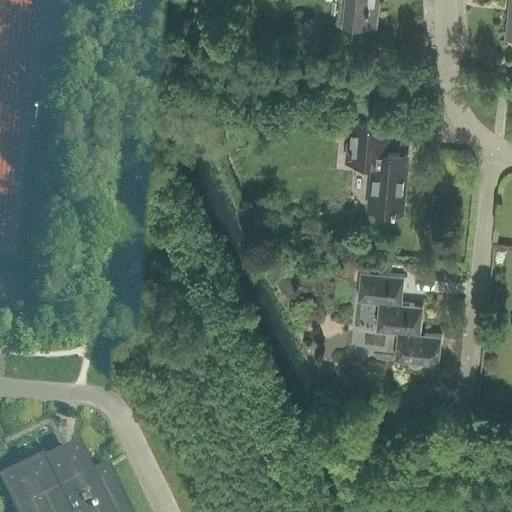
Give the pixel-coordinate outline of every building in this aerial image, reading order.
[(348,0),(346,21),(376,24),(378,0),(348,0)] [(211,108),(207,85),(189,88),(193,111),(211,108)] [(348,150),(348,160),(373,162),(369,208),(403,211),(406,184),(402,184),(402,175),(405,175),(407,155),(387,153),(390,124),(351,121),(348,150)] [(439,364),(442,335),(421,332),(424,305),(402,302),(405,275),(361,270),(358,299),(380,301),(377,329),(398,331),(395,359),(439,364)] [(129,511),(108,468),(87,478),(76,454),(72,457),(72,454),(63,453),(63,461),(47,469),(43,463),(0,484),(0,490),(10,511),(129,511)]
